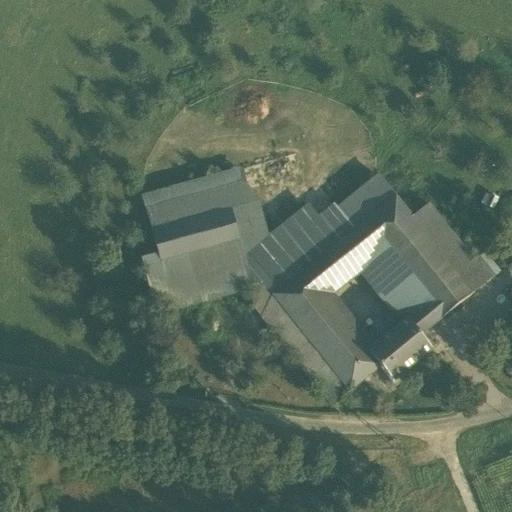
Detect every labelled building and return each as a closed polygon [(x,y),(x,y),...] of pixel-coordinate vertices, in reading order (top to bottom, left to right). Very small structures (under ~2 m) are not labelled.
[(141,198),(151,233),(230,211),(239,244),(243,259),(260,245),(239,171),(141,198)] [(379,178),(335,213),(351,234),(354,232),(395,199),(379,178)] [(472,295),(450,267),(412,220),(395,199),(354,232),(372,255),(380,249),(390,261),(391,260),(427,305),(440,321),(472,295)] [(428,206),(412,220),(450,267),(467,254),(428,206)] [(340,243),(351,234),(335,213),(334,211),(317,220),(307,208),(260,245),(243,259),(250,287),(253,309),(320,394),(331,407),(349,393),(273,297),(340,243)] [(151,233),(158,256),(160,265),(239,244),(230,211),(151,233)] [(340,243),(358,267),(372,255),(354,232),(351,234),(340,243)] [(358,267),(340,243),(273,297),(349,393),(379,368),(367,354),(369,352),(323,295),(354,270),(358,267)] [(154,313),(250,287),(243,259),(239,244),(160,265),(158,256),(141,260),(154,313)] [(380,249),(372,255),(358,267),(354,270),(400,327),(408,320),(415,314),(427,305),(391,260),(390,261),(380,249)] [(450,267),(472,295),(489,282),(479,269),(467,254),(450,267)] [(479,269),(489,282),(499,273),(489,260),(479,269)] [(415,314),(429,330),(440,321),(427,305),(415,314)] [(408,320),(419,337),(429,330),(415,314),(408,320)] [(379,368),(392,384),(431,352),(419,337),(408,320),(400,327),(369,352),(367,354),(379,368)]
